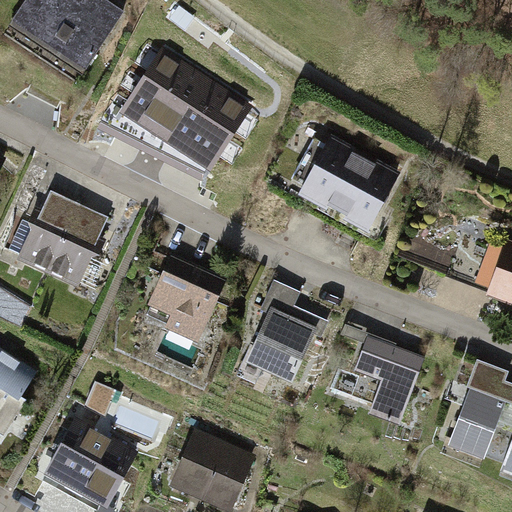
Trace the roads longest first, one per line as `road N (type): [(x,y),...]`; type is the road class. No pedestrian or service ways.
road 1 (residential): [(511,350),(223,232),(0,118)]
road 2 (residential): [(202,0),(298,66),(511,179)]
